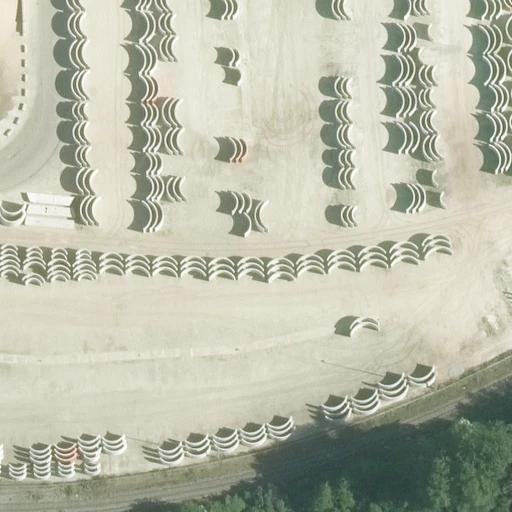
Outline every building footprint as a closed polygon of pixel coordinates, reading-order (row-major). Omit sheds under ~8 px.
[(428,0),(429,9),(439,9),(438,0),(428,0)] [(133,21),(142,23),(141,29),(152,31),(156,16),(164,18),(166,9),(137,3),(133,21)] [(150,54),(135,56),(132,71),(154,74),(160,73),(163,89),(196,84),(189,83),(213,79),(214,69),(222,68),(223,57),(216,56),(219,35),(210,34),(189,38),(193,38),(189,68),(186,53),(155,58),(151,57),(150,54)] [(501,330),(480,291),(462,301),(482,340),(501,330)] [(259,432),(266,385),(248,391),(236,389),(238,398),(229,401),(243,403),(241,416),(241,418),(240,424),(233,423),(227,405),(228,403),(219,405),(216,396),(167,388),(170,387),(154,385),(150,372),(147,390),(131,395),(165,401),(183,462),(190,463),(245,447),(248,430),(254,448),(263,446),(259,432)]
